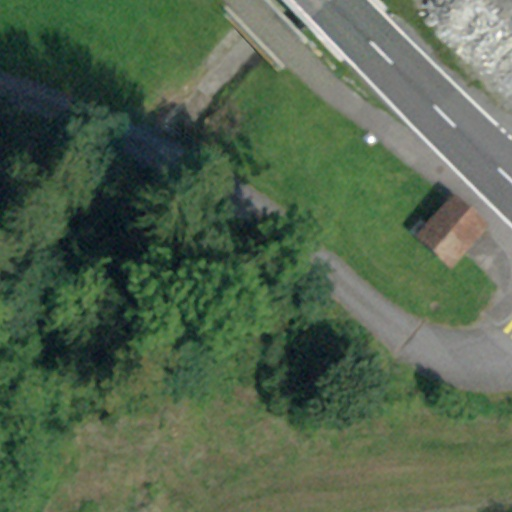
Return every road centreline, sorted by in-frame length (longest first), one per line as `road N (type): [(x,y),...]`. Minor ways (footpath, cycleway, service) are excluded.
road 1 (unclassified): [(511,357),(465,361),(427,348),(201,178),(120,129),(0,84)]
road 2 (secondary): [(511,183),(322,0)]
